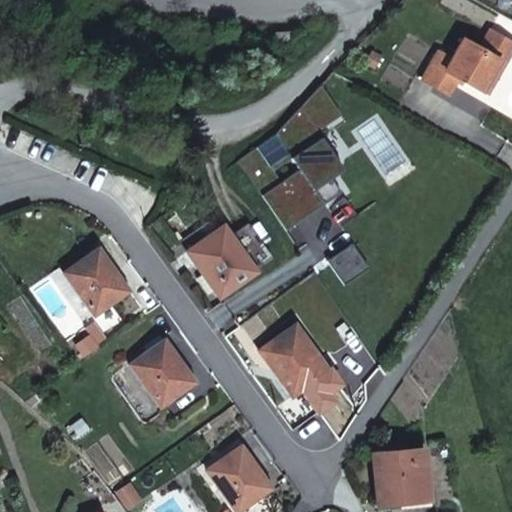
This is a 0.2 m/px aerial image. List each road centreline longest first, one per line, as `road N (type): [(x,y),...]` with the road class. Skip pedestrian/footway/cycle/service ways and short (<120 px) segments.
road 1 (residential): [(43,179),(124,225),(325,484)]
road 2 (residential): [(180,0),(322,0)]
